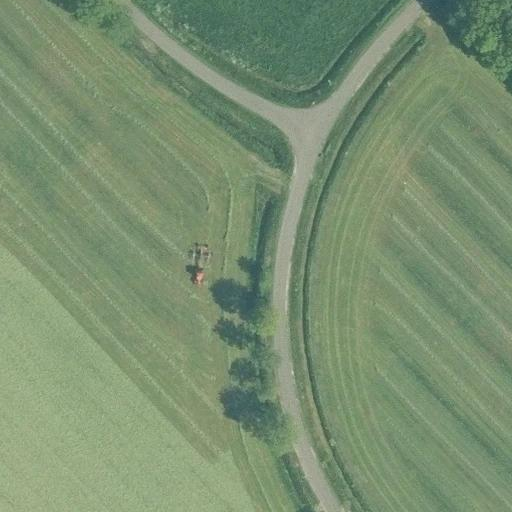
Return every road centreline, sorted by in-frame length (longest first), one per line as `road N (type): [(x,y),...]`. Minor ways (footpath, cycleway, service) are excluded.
road 1 (unclassified): [(330,511),(287,414),(275,326),(311,138)]
road 2 (unclassified): [(311,138),(191,73),(116,0)]
road 3 (unclassified): [(311,138),(424,0)]
